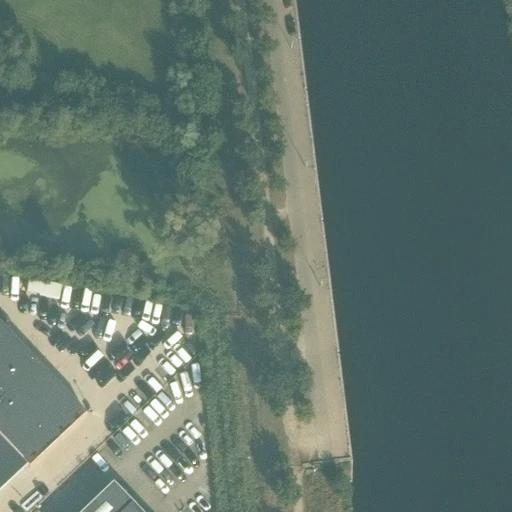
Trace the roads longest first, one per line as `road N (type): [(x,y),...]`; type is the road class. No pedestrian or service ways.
road 1 (track): [(236,0),(297,511)]
road 2 (unclassified): [(261,0),(323,463)]
